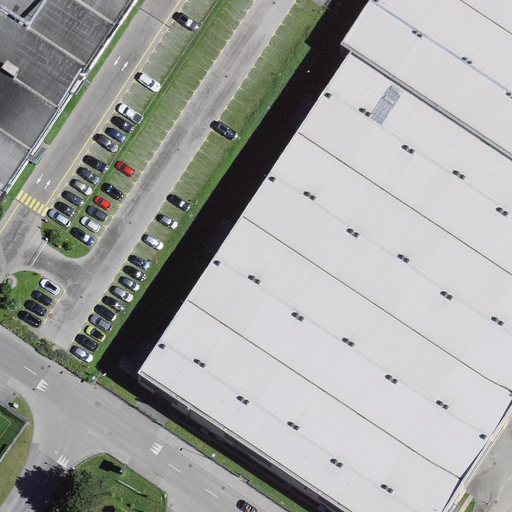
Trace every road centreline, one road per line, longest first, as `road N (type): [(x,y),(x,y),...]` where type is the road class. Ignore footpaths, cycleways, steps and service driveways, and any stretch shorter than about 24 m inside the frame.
road 1 (tertiary): [(232,511),(84,413)]
road 2 (residential): [(84,413),(16,511)]
